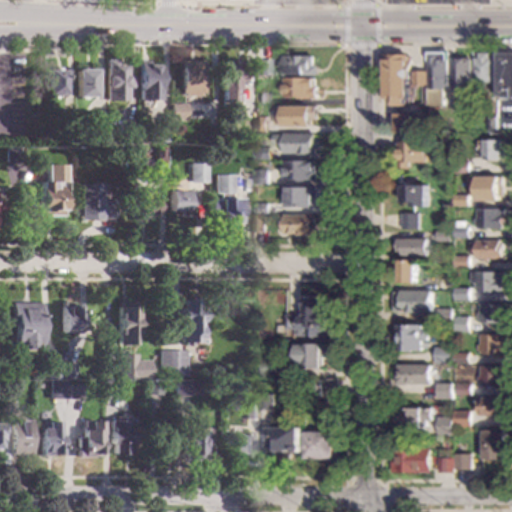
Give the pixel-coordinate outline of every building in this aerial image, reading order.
[(449,91),(447,91),(447,107),(429,108),(428,53),(449,53),(449,91)] [(403,55),(409,59),(409,70),(412,70),(412,81),(410,81),(409,102),(406,102),(405,109),(389,108),(389,102),(385,102),(386,63),(382,60),(386,54),(388,56),(392,54),(403,55)] [(491,60),(494,60),(495,84),(475,84),(475,60),(480,60),(480,55),(491,55),(491,60)] [(511,55),(511,100),(500,100),(500,55),(511,55)] [(314,67),(319,67),(319,78),(283,78),(283,58),(314,57),(314,67)] [(462,59),(472,59),(472,90),(464,90),(464,93),(460,93),(460,91),(452,91),(452,60),(454,60),(454,57),(462,57),(462,59)] [(113,68),(117,67),(117,69),(122,69),(122,79),(126,79),(127,90),(122,90),(122,103),(101,103),(101,62),(113,62),(113,68)] [(196,95),(194,95),(194,98),(179,98),(179,96),(176,96),(176,62),(196,62),(196,95)] [(266,77),(251,77),(250,62),(266,62),(266,77)] [(145,67),(152,67),(152,68),(155,68),(155,92),(154,92),(154,103),(134,103),(134,63),(144,63),(145,67)] [(233,65),(236,65),(236,71),(239,71),(239,83),(233,83),(233,91),(230,91),(230,96),(235,96),(235,104),(233,104),(233,119),(218,119),(218,91),(215,91),(214,63),(233,63),(233,65)] [(55,73),(62,73),(62,97),(61,97),(61,98),(54,98),(54,97),(44,96),(44,72),(52,72),(52,71),(55,71),(55,73)] [(91,99),(72,99),(72,72),(91,72),(91,99)] [(427,74),(427,88),(413,88),(413,74),(427,74)] [(317,88),(318,88),(318,100),(299,100),(299,98),(284,98),(284,80),(317,80),(317,88)] [(265,97),(264,104),(255,103),(256,96),(265,97)] [(497,133),(488,133),(489,104),(492,104),(498,104),(497,133)] [(181,106),(181,122),(166,122),(166,106),(181,106)] [(314,108),(318,108),(318,123),(314,123),(314,129),(291,129),(291,126),(286,126),(286,127),(276,128),(276,109),(283,109),(283,106),(314,106),(314,108)] [(67,125),(58,125),(58,112),(67,112),(67,125)] [(99,130),(84,130),(84,113),(99,113),(99,130)] [(412,124),(418,124),(418,135),(395,135),(395,116),(412,116),(412,124)] [(268,118),(253,117),(252,132),(268,133),(268,118)] [(131,142),(116,142),(116,127),(131,127),(131,142)] [(164,145),(145,145),(145,128),(164,128),(164,145)] [(314,143),(318,143),(318,156),(285,155),(285,146),(274,146),(274,136),(285,136),(285,135),(313,135),(314,143)] [(451,151),(438,151),(438,136),(451,136),(451,151)] [(505,162),(485,162),(485,154),(482,154),(482,150),(480,151),(480,143),(485,143),(485,142),(505,142),(505,162)] [(428,164),(411,163),(411,170),(400,170),(400,162),(398,162),(398,145),(400,145),(400,144),(428,144),(428,164)] [(17,165),(2,165),(2,149),(17,149),(17,165)] [(161,164),(151,163),(151,149),(161,149),(161,164)] [(316,171),(318,171),(318,183),(298,183),(298,181),(284,181),(284,163),(316,163),(316,171)] [(469,175),(454,175),(454,165),(469,165),(469,175)] [(203,185),(186,185),(186,166),(203,166),(203,185)] [(58,184),(50,184),(50,191),(57,191),(57,201),(58,201),(58,219),(35,219),(35,184),(40,184),(40,167),(58,167),(58,184)] [(268,186),(253,186),(253,171),(268,171),(268,186)] [(229,200),(237,200),(237,225),(216,225),(216,217),(207,217),(206,202),(216,201),(216,196),(211,196),(211,177),(229,177),(229,200)] [(504,198),(500,198),(500,202),(478,202),(478,197),(475,197),(475,187),(478,187),(478,179),(504,179),(504,198)] [(97,202),(110,202),(110,221),(97,221),(97,223),(75,222),(75,186),(97,186),(97,202)] [(427,209),(412,209),(412,204),(409,204),(402,204),(402,188),(427,188),(427,209)] [(318,209),(300,208),(300,209),(284,209),(284,189),(318,190),(318,209)] [(148,218),(145,220),(140,220),(140,224),(130,223),(130,191),(135,191),(135,190),(148,190),(148,218)] [(184,201),(189,201),(190,210),(184,210),(184,213),(165,214),(165,193),(183,193),(184,201)] [(469,208),(454,208),(454,197),(469,197),(469,208)] [(269,215),(254,215),(254,205),(269,205),(269,215)] [(505,217),(503,217),(503,229),(502,229),(502,230),(477,230),(477,226),(475,226),(475,221),(477,221),(477,211),(505,211),(505,217)] [(419,231),(402,231),(402,215),(419,215),(419,231)] [(315,225),(318,225),(318,237),(284,237),(284,217),(315,216),(315,225)] [(264,234),(251,234),(251,217),(264,217),(264,234)] [(467,229),(469,229),(469,239),(454,239),(454,229),(457,229),(457,223),(467,223),(467,229)] [(450,243),(436,243),(436,233),(450,233),(450,243)] [(428,258),(402,258),(402,253),(398,253),(398,240),(428,240),(428,258)] [(501,245),(504,245),(504,261),(489,261),(489,263),(483,263),(483,260),(477,261),(477,256),(470,256),(470,244),(477,244),(477,242),(500,242),(501,245)] [(470,269),(454,269),(454,258),(470,258),(470,269)] [(417,284),(400,284),(401,262),(417,262),(417,284)] [(503,294),(488,294),(488,296),(484,296),(484,294),(476,294),(476,290),(474,290),(474,285),(471,285),(471,274),(503,274),(503,294)] [(452,293),(437,293),(437,278),(452,278),(452,293)] [(470,303),(454,303),(454,292),(470,291),(470,303)] [(433,315),(401,315),(401,314),(394,314),(394,294),(401,294),(401,293),(433,293),(433,315)] [(196,309),(199,309),(199,323),(197,323),(197,333),(190,333),(190,343),(186,343),(186,340),(181,340),(181,333),(176,333),(176,310),(177,310),(177,302),(196,302),(196,309)] [(132,320),(133,320),(133,328),(131,328),(131,346),(113,346),(113,309),(118,308),(118,304),(131,304),(132,320)] [(74,336),(56,336),(56,309),(58,309),(58,305),(74,305),(74,336)] [(504,312),(507,312),(507,319),(504,319),(504,325),(480,325),(480,321),(477,321),(477,315),(480,315),(480,305),(504,305),(504,312)] [(38,341),(37,341),(37,352),(9,352),(9,326),(7,326),(7,306),(38,306),(38,341)] [(453,323),(436,323),(437,311),(438,311),(453,311),(453,323)] [(321,320),(332,320),(332,338),(299,338),(299,332),(285,332),(286,317),(299,317),(299,318),(311,318),(311,315),(321,315),(321,320)] [(469,319),(469,334),(455,334),(455,319),(469,319)] [(422,333),(427,333),(427,343),(422,343),(422,352),(412,352),(412,354),(403,354),(403,352),(396,352),(396,327),(422,327),(422,333)] [(504,356),(480,356),(480,353),(478,353),(478,347),(480,347),(480,337),(504,337),(504,356)] [(324,371),(305,371),(305,345),(324,345),(324,371)] [(452,365),(434,365),(434,349),(452,349),(452,365)] [(182,379),(154,379),(154,352),(182,352),(182,379)] [(132,355),(113,356),(114,380),(146,379),(145,362),(132,362),(132,355)] [(470,365),(454,366),(454,355),(470,355),(470,365)] [(277,361),(277,379),(260,379),(260,361),(277,361)] [(56,381),(43,381),(44,363),(56,363),(56,381)] [(71,381),(57,381),(57,366),(71,366),(71,381)] [(432,386),(408,386),(408,387),(397,387),(397,374),(399,374),(399,367),(432,367),(432,386)] [(505,389),(480,388),(480,385),(478,385),(478,379),(480,379),(480,368),(505,368),(505,389)] [(217,393),(209,393),(209,380),(217,380),(217,393)] [(194,399),(169,399),(169,382),(194,382),(194,399)] [(321,398),(305,398),(305,382),(321,382),(321,398)] [(62,401),(46,401),(46,383),(62,383),(62,401)] [(115,383),(115,398),(99,398),(99,383),(115,383)] [(156,397),(141,397),(141,383),(156,383),(156,397)] [(453,401),(437,401),(437,385),(453,385),(453,401)] [(78,401),(64,401),(64,387),(78,387),(78,401)] [(472,397),(456,397),(456,387),(472,387),(472,397)] [(11,417),(0,417),(0,402),(2,402),(2,396),(10,395),(11,417)] [(276,412),(260,412),(259,397),(276,396),(276,412)] [(499,400),(505,400),(505,402),(509,402),(509,409),(505,409),(505,418),(479,418),(479,412),(478,412),(478,405),(480,405),(480,399),(499,399),(499,400)] [(257,421),(241,421),(241,406),(257,406),(257,421)] [(432,422),(427,422),(427,428),(423,428),(423,430),(399,430),(399,414),(402,414),(402,410),(432,409),(432,422)] [(472,429),(456,429),(456,414),(472,414),(472,429)] [(124,419),(129,419),(129,432),(126,432),(127,443),(125,446),(124,456),(107,456),(107,448),(104,448),(104,421),(112,422),(112,419),(116,419),(116,417),(124,417),(124,419)] [(453,437),(438,437),(438,418),(453,418),(453,437)] [(13,422),(27,422),(27,457),(6,457),(6,422),(8,422),(8,419),(13,419),(13,422)] [(55,437),(57,438),(57,450),(56,450),(56,456),(47,456),(47,459),(36,459),(36,431),(39,431),(39,424),(55,424),(55,437)] [(96,459),(88,459),(88,460),(72,460),(73,440),(78,440),(79,424),(97,424),(96,459)] [(197,464),(178,463),(178,429),(197,429),(197,464)] [(303,450),(301,453),(297,454),(296,452),(292,452),(292,458),(280,458),(280,453),(274,453),(274,448),(268,448),(268,433),(270,433),(270,430),(303,430),(303,450)] [(506,461),(484,461),(484,433),(506,433),(506,461)] [(167,461),(151,461),(151,434),(168,434),(167,461)] [(336,460),(307,460),(307,434),(336,434),(336,460)] [(233,438),(251,438),(252,456),(227,456),(227,451),(222,451),(222,441),(227,441),(227,436),(233,436),(233,438)] [(431,474),(391,474),(391,451),(431,451),(431,474)] [(471,471),(455,471),(455,456),(471,456),(471,471)] [(454,460),(454,475),(438,474),(438,460),(454,460)]
